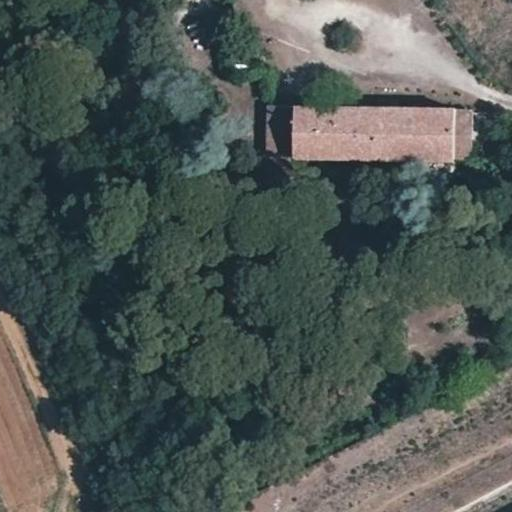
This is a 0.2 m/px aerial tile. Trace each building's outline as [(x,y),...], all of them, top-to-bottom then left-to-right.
[(297,104),(277,103),(276,152),(296,152),(297,104)] [(334,104),(297,104),(296,152),(334,153),(334,104)] [(374,105),(334,104),(334,153),(373,154),(374,105)] [(419,106),(374,105),(373,154),(418,155),(419,106)] [(455,107),(419,106),(418,155),(454,156),(455,107)] [(471,107),(455,107),(454,156),(470,156),(471,107)]
